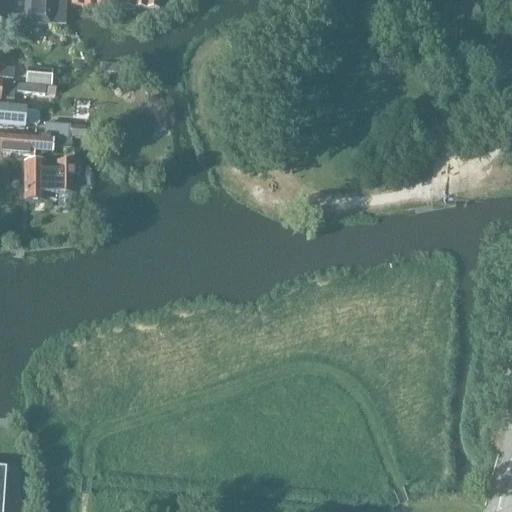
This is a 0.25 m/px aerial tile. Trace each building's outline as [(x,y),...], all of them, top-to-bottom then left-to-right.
[(25,0),(24,26),(49,27),(50,27),(51,0),(25,0)] [(95,0),(95,7),(107,8),(107,0),(95,0)] [(107,0),(107,8),(120,9),(120,0),(107,0)] [(120,0),(120,9),(133,9),(133,0),(120,0)] [(133,0),(133,9),(146,10),(146,0),(133,0)] [(146,0),(146,10),(159,11),(159,0),(146,0)] [(450,0),(451,9),(510,11),(510,0),(450,0)] [(0,79),(13,81),(14,71),(0,69),(0,79)] [(26,85),(51,87),(52,72),(27,70),(26,85)] [(44,97),(45,89),(2,85),(0,84),(0,105),(1,100),(14,101),(15,94),(44,97)] [(37,113),(26,112),(0,109),(0,129),(24,131),(24,130),(28,130),(29,127),(36,127),(39,125),(40,116),(37,113)] [(71,128),(45,125),(43,138),(70,141),(71,128)] [(70,141),(43,138),(0,134),(0,155),(34,158),(34,153),(53,155),(53,149),(69,151),(70,141)] [(24,203),(45,203),(45,195),(73,195),(73,163),(57,163),(58,176),(46,176),(45,163),(25,163),(24,203)]
